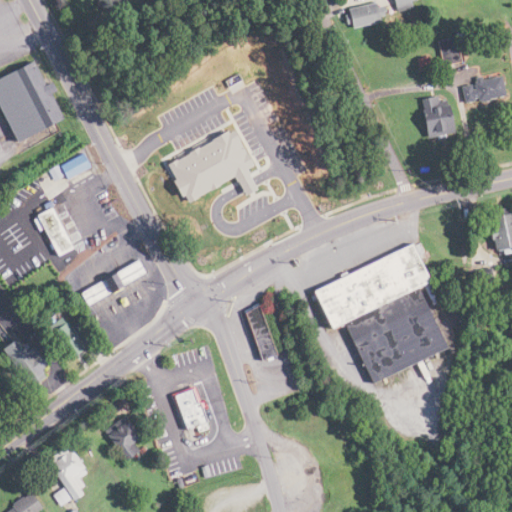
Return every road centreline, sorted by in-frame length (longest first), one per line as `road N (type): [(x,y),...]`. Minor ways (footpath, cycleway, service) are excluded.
road 1 (primary): [(0,450),(293,244),(409,200),(511,177)]
road 2 (tertiary): [(198,304),(31,0)]
road 3 (residential): [(277,511),(238,379),(198,304)]
road 4 (residential): [(409,200),(314,0)]
